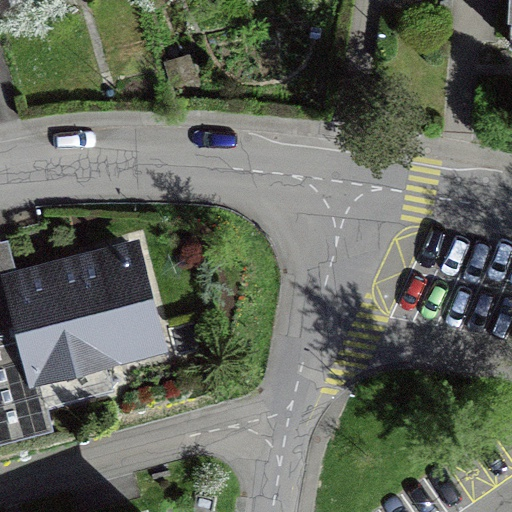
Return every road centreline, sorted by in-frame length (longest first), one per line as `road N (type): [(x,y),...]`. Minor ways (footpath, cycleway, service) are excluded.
road 1 (residential): [(327,184),(0,165)]
road 2 (residential): [(0,485),(214,429),(282,435)]
road 3 (residential): [(282,435),(327,184)]
road 4 (residential): [(511,210),(327,184)]
